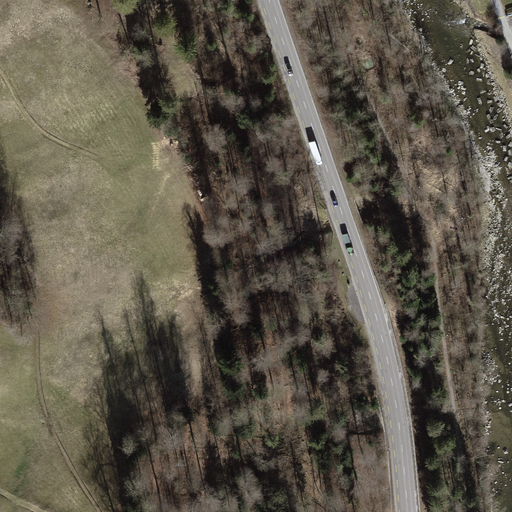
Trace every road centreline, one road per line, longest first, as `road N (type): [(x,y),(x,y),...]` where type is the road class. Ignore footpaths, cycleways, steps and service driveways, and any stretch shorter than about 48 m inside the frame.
road 1 (track): [(462,511),(427,229),(316,0)]
road 2 (tertiary): [(404,511),(379,349),(267,0)]
road 3 (track): [(101,511),(52,429),(29,281),(0,209)]
